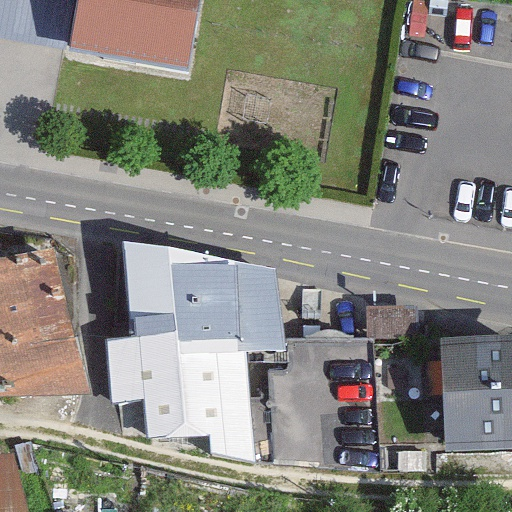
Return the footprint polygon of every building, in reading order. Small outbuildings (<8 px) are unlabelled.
[(0,0),(0,46),(62,58),(72,0),(0,0)] [(95,0),(84,60),(201,83),(217,0),(95,0)] [(150,402),(157,445),(251,464),(251,352),(292,351),(284,275),(133,242),(136,330),(114,333),(119,402),(150,402)] [(0,397),(96,398),(62,250),(19,260),(0,263),(0,397)] [(251,352),(251,464),(380,484),(379,341),(292,351),(251,352)] [(511,349),(452,352),(457,456),(511,453),(511,349)]
